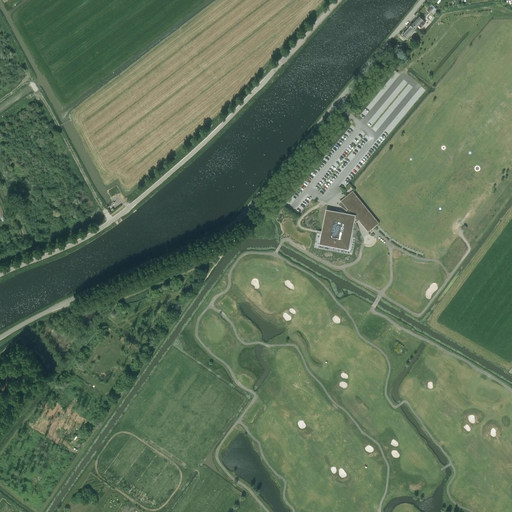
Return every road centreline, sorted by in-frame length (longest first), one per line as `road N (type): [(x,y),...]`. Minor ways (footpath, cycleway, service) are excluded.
road 1 (unclassified): [(0,338),(230,228),(424,0)]
road 2 (unclassified): [(0,275),(80,241),(143,196),(336,0)]
